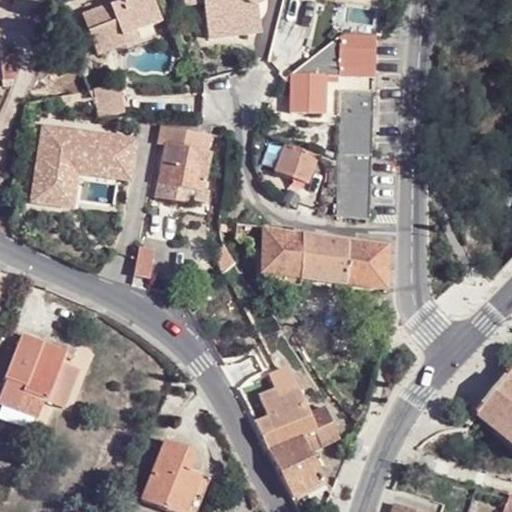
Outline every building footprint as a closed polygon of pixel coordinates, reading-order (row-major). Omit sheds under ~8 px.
[(121,35),(133,30),(151,23),(141,0),(120,0),(81,17),(96,55),(125,43),(121,35)] [(178,0),(179,8),(200,5),(201,24),(230,21),(231,29),(255,26),(253,8),(255,8),(256,6),(257,5),(258,2),(258,0),(178,0)] [(230,21),(201,24),(204,43),(256,38),(255,26),(231,29),(230,21)] [(121,35),(125,43),(136,39),(133,30),(121,35)] [(341,33),(292,75),(291,83),(290,114),(324,116),(326,82),(326,76),(339,77),(340,68),(373,71),(375,35),(341,33)] [(373,79),(373,71),(340,68),(339,77),(373,79)] [(292,75),(282,82),(291,83),(292,75)] [(373,93),(373,79),(339,77),(338,84),(338,92),(373,93)] [(373,93),(338,92),(334,205),(333,216),(367,221),(373,93)] [(95,121),(92,100),(81,100),(81,97),(71,97),(36,104),(25,176),(24,177),(36,178),(37,181),(40,184),(42,186),(45,188),(48,189),(51,188),(55,188),(57,186),(60,184),(61,183),(68,183),(76,133),(40,128),(41,120),(73,123),(87,122),(95,121)] [(114,119),(113,117),(111,97),(92,100),(95,121),(114,119)] [(33,104),(23,175),(25,176),(36,104),(33,104)] [(159,129),(209,138),(211,129),(198,127),(160,123),(159,129)] [(207,153),(209,138),(159,129),(157,143),(164,145),(157,183),(202,191),(209,153),(207,153)] [(305,184),(316,157),(288,145),(277,173),(305,184)] [(202,191),(157,183),(154,198),(187,206),(189,200),(205,203),(207,192),(202,191)] [(387,245),(367,242),(235,225),(235,240),(250,241),(249,253),(261,254),(261,273),(385,290),(387,245)] [(152,252),(137,250),(132,277),(147,280),(152,252)] [(40,343),(19,336),(2,379),(6,380),(0,395),(0,406),(34,419),(40,403),(43,405),(61,364),(51,361),(36,355),(38,348),(40,343)] [(53,355),(38,348),(36,355),(51,361),(53,355)] [(253,424),(265,450),(299,434),(308,453),(337,439),(323,408),(307,415),(287,369),(274,375),(282,394),(261,403),(268,418),(253,424)] [(511,384),(481,418),(511,442),(511,384)] [(323,481),(308,453),(299,434),(265,450),(290,498),(323,481)] [(185,451),(163,443),(140,502),(161,511),(184,511),(197,478),(187,474),(177,471),(185,451)] [(194,456),(185,451),(177,471),(187,474),(194,456)] [(195,511),(207,482),(197,478),(184,511),(195,511)] [(508,499),(502,511),(511,511),(511,497),(508,496),(508,499)]
